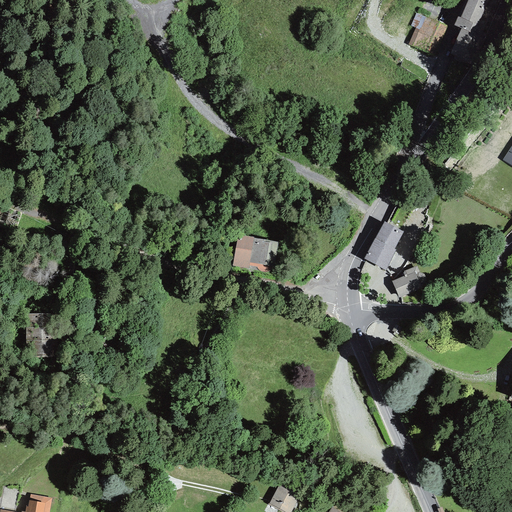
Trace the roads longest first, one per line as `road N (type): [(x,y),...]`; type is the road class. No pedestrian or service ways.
road 1 (residential): [(0,199),(156,261),(339,301)]
road 2 (unclassified): [(339,301),(358,243),(407,153),(481,76),(508,0)]
road 3 (track): [(146,511),(190,380),(244,283)]
road 4 (unclassified): [(427,511),(339,301)]
road 5 (unclassified): [(339,301),(473,308),(511,269)]
